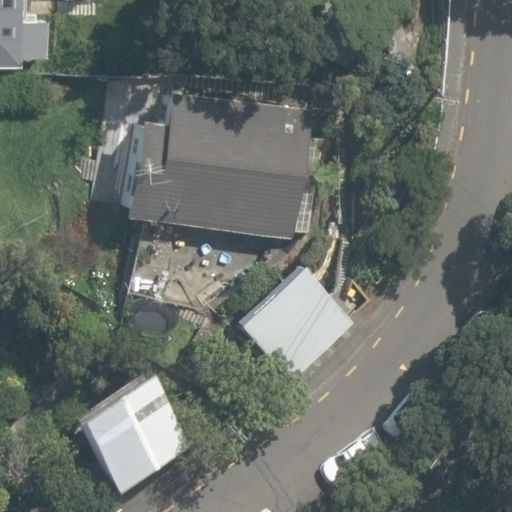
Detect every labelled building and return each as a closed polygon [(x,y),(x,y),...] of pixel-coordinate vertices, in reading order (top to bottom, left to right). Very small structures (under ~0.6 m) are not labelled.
[(0,0),(0,58),(11,59),(11,48),(38,49),(39,11),(11,11),(11,0),(0,0)] [(115,211),(287,235),(288,227),(305,230),(319,133),(302,131),(306,105),(157,84),(153,114),(129,111),(115,211)] [(223,306),(282,367),(342,309),(283,248),(223,306)] [(92,285),(61,262),(40,290),(72,313),(92,285)] [(64,425),(113,495),(178,450),(131,382),(64,425)]
